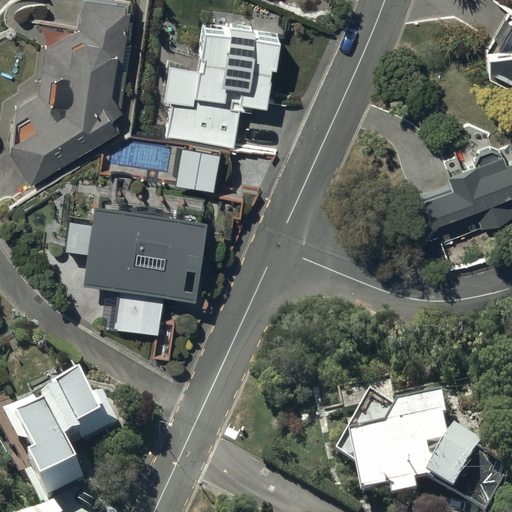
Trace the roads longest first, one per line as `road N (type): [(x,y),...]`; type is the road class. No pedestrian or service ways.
road 1 (residential): [(274,248),(382,0)]
road 2 (residential): [(193,426),(155,384),(50,323),(0,268)]
road 3 (residential): [(274,248),(422,301),(511,285)]
road 4 (residential): [(193,426),(274,248)]
road 5 (residential): [(193,426),(220,461),(308,511)]
